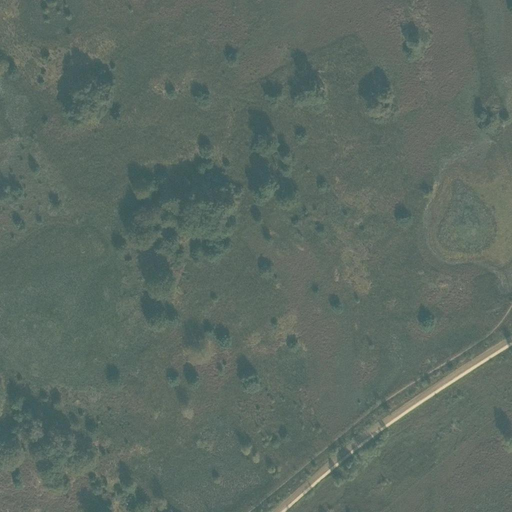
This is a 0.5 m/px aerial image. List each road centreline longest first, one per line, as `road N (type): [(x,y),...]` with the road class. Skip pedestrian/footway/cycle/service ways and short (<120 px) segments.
road 1 (unknown): [(251,511),(379,402),(490,335),(511,308)]
road 2 (track): [(277,511),(365,436),(511,337)]
